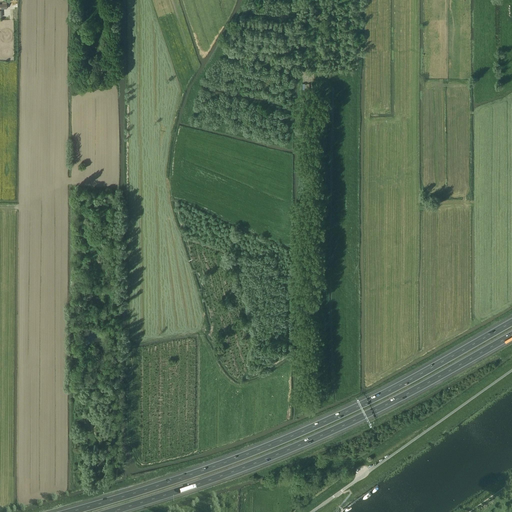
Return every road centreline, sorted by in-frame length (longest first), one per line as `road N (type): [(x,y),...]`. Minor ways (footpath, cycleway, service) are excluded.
road 1 (motorway): [(511,321),(288,437),(69,511)]
road 2 (motorway): [(109,511),(330,431),(511,334)]
